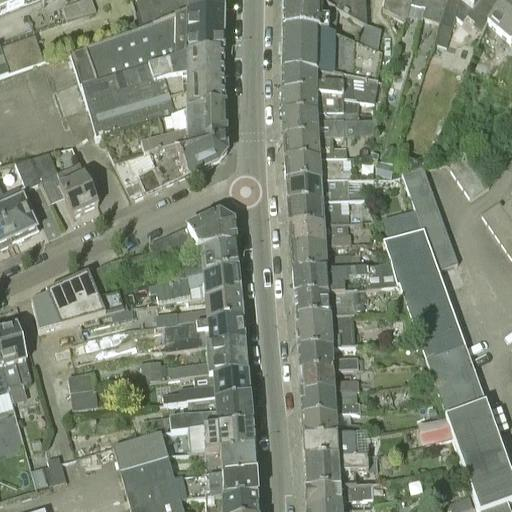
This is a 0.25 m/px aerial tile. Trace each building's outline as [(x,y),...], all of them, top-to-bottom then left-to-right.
[(0,0),(0,21),(44,3),(42,0),(0,0)] [(190,15),(223,14),(223,0),(140,0),(130,4),(139,33),(140,33),(190,15)] [(364,29),(364,28),(366,29),(365,4),(358,0),(282,0),(282,6),(320,6),(338,16),(364,29)] [(394,21),(403,24),(409,6),(397,0),(385,0),(382,15),(394,21)] [(420,12),(424,13),(427,0),(410,0),(409,6),(403,24),(400,40),(405,27),(409,10),(420,13),(420,12)] [(421,22),(439,28),(448,0),(427,0),(424,13),(421,22)] [(486,28),(486,29),(508,0),(448,0),(439,28),(433,49),(446,52),(455,22),(461,28),(466,21),(474,27),(472,30),(481,38),(486,28)] [(511,1),(510,0),(508,0),(486,29),(509,47),(510,46),(511,48),(511,1)] [(89,2),(76,7),(81,19),(94,15),(89,2)] [(282,6),(282,36),(328,36),(333,38),(334,31),(342,32),(343,27),(336,25),(338,16),(320,6),(282,6)] [(191,58),(222,58),(223,14),(190,15),(140,33),(139,33),(69,57),(80,91),(81,94),(191,58)] [(390,29),(400,40),(403,24),(394,21),(390,29)] [(360,50),(381,59),(381,58),(377,56),(381,33),(366,29),(364,28),(364,29),(360,49),(360,50)] [(376,87),(376,84),(381,59),(360,50),(360,49),(333,38),(328,36),(282,36),(281,79),(319,77),(344,82),(376,87)] [(0,81),(43,67),(34,41),(0,52),(0,81)] [(195,83),(222,83),(222,58),(191,58),(81,94),(88,118),(195,83)] [(388,86),(392,69),(382,66),(378,83),(388,86)] [(281,79),(281,99),(321,99),(343,100),(344,82),(319,77),(281,79)] [(281,121),(357,118),(357,116),(358,107),(374,109),(376,87),(344,82),(343,100),(321,99),(281,99),(281,121)] [(122,138),(223,108),(222,85),(222,83),(195,83),(88,118),(95,145),(100,143),(101,145),(122,140),(122,138)] [(157,159),(225,139),(223,108),(122,138),(122,140),(101,145),(114,171),(157,159)] [(334,142),(345,141),(345,140),(374,139),(378,124),(358,125),(357,118),(281,121),(282,145),(318,144),(318,142),(334,142)] [(157,159),(114,171),(131,207),(217,168),(226,158),(225,139),(157,159)] [(402,180),(423,174),(425,173),(433,150),(409,140),(398,169),(402,180)] [(318,144),(282,145),(284,168),(342,165),(347,165),(347,163),(346,151),(321,152),(319,153),(318,144)] [(395,152),(387,151),(385,163),(393,164),(395,152)] [(376,165),(378,159),(370,157),(368,163),(376,165)] [(48,158),(30,164),(40,188),(56,181),(58,180),(56,178),(48,158)] [(445,168),(457,185),(476,172),(470,162),(445,168)] [(40,188),(30,164),(14,168),(26,194),(40,188)] [(285,189),(347,186),(347,184),(351,184),(351,174),(343,174),(342,165),(284,168),(285,189)] [(375,179),(390,183),(393,170),(378,166),(375,179)] [(457,185),(463,195),(482,182),(476,172),(457,185)] [(402,180),(406,192),(427,186),(423,174),(402,180)] [(97,210),(84,178),(57,190),(72,222),(97,210)] [(482,182),(463,195),(470,204),(488,192),(482,182)] [(286,209),(340,207),(340,206),(362,205),(361,196),(348,196),(347,186),(285,189),(286,209)] [(406,192),(410,204),(431,198),(427,186),(406,192)] [(0,224),(11,249),(27,242),(26,238),(36,234),(17,193),(2,200),(0,193),(0,224)] [(410,204),(414,215),(414,216),(436,209),(431,198),(410,204)] [(511,225),(511,198),(502,210),(506,215),(511,225)] [(480,219),(487,228),(506,215),(502,210),(499,206),(480,219)] [(288,232),(347,228),(347,227),(349,227),(348,217),(341,217),(340,207),(286,209),(288,232)] [(414,216),(419,227),(440,221),(436,209),(414,216)] [(419,227),(414,216),(414,215),(382,224),(388,246),(422,236),(419,227)] [(487,228),(493,238),(511,225),(506,215),(487,228)] [(201,256),(234,251),(232,228),(218,220),(148,251),(151,258),(111,269),(110,268),(97,274),(97,275),(101,282),(196,255),(199,255),(199,256),(201,256)] [(419,227),(422,236),(423,239),(444,233),(440,221),(419,227)] [(0,253),(11,249),(0,224),(0,253)] [(493,238),(500,247),(511,239),(511,225),(493,238)] [(347,228),(288,232),(289,254),(330,252),(351,250),(350,238),(348,238),(347,228)] [(423,239),(427,251),(448,244),(444,233),(423,239)] [(353,274),(291,277),(292,301),(364,296),(396,293),(398,293),(444,421),(484,407),(461,343),(447,304),(446,301),(444,295),(437,277),(457,269),(453,256),(432,263),(427,251),(423,239),(422,236),(388,246),(383,247),(389,270),(353,273),(353,274)] [(511,239),(500,247),(507,257),(511,253),(511,239)] [(427,251),(432,263),(453,256),(448,244),(427,251)] [(155,289),(237,274),(234,251),(201,256),(199,256),(199,268),(170,273),(170,275),(157,278),(159,287),(155,288),(155,289)] [(353,274),(353,273),(351,259),(331,260),(330,252),(289,254),(291,277),(353,274)] [(203,305),(239,300),(237,274),(155,289),(158,300),(171,298),(202,291),(203,304),(203,305)] [(87,280),(96,298),(106,293),(101,282),(97,275),(87,280)] [(98,302),(96,298),(87,280),(87,279),(45,298),(46,301),(31,307),(38,337),(105,318),(123,313),(119,296),(98,302)] [(294,322),(353,318),(353,315),(361,314),(360,310),(364,310),(364,306),(365,306),(364,296),(292,301),(294,322)] [(208,328),(242,324),(239,300),(203,305),(204,315),(155,320),(156,332),(164,331),(164,334),(179,332),(179,330),(196,328),(196,330),(208,328)] [(296,355),(355,351),(353,318),(294,322),(296,355)] [(199,353),(244,348),(242,324),(208,328),(196,330),(197,340),(180,342),(179,332),(164,334),(164,343),(165,356),(199,353)] [(0,363),(3,373),(8,394),(31,387),(15,332),(5,335),(1,332),(0,332),(0,363)] [(210,384),(247,380),(244,348),(199,353),(205,353),(206,367),(166,371),(168,386),(207,381),(207,382),(210,382),(210,384)] [(297,377),(362,372),(362,363),(357,363),(357,362),(332,363),(332,354),(355,352),(355,351),(296,355),(297,377)] [(0,399),(5,399),(7,393),(8,394),(3,373),(0,363),(0,399)] [(140,388),(167,385),(165,370),(161,370),(160,367),(138,369),(140,388)] [(299,398),(358,395),(358,384),(333,385),(333,379),(339,379),(338,376),(362,374),(362,372),(297,377),(299,398)] [(69,398),(95,395),(93,379),(67,382),(69,398)] [(188,410),(215,407),(249,402),(247,380),(210,384),(211,391),(179,394),(179,399),(162,401),(163,410),(188,408),(188,410)] [(300,420),(359,416),(359,414),(366,414),(366,407),(359,407),(358,395),(299,398),(300,420)] [(70,399),(72,415),(97,412),(95,396),(70,399)] [(187,438),(251,430),(249,402),(215,407),(188,410),(188,420),(140,425),(143,441),(154,439),(161,439),(187,436),(187,438)] [(486,412),(484,407),(444,421),(444,422),(445,425),(452,444),(455,452),(458,462),(462,473),(465,480),(468,487),(470,494),(472,501),(475,507),(476,511),(495,511),(507,508),(511,505),(511,483),(511,482),(508,471),(503,460),(499,448),(494,433),(491,426),(488,416),(486,412)] [(437,410),(426,411),(427,421),(438,419),(437,410)] [(300,420),(302,442),(362,438),(361,428),(350,429),(349,418),(359,418),(359,416),(300,420)] [(421,452),(452,444),(445,425),(416,430),(421,452)] [(222,459),(253,455),(251,430),(187,438),(189,460),(198,459),(198,461),(222,459)] [(303,465),(367,461),(365,438),(362,438),(302,442),(303,465)] [(112,453),(129,511),(181,511),(180,507),(181,507),(175,486),(161,439),(154,439),(112,453)] [(224,481),(255,478),(253,455),(222,459),(198,461),(199,484),(218,482),(224,481)] [(305,496),(372,492),(372,491),(355,491),(354,476),(368,475),(367,461),(303,465),(305,496)] [(58,462),(48,465),(46,465),(48,471),(31,477),(35,494),(65,486),(58,462)] [(212,505),(256,502),(255,478),(224,481),(218,482),(199,484),(175,486),(181,507),(187,506),(205,505),(212,505)] [(452,480),(439,483),(441,492),(454,488),(452,480)] [(426,511),(434,511),(469,502),(464,487),(423,499),(426,511)] [(305,511),(345,511),(345,506),(373,504),(372,492),(305,496),(305,511)] [(256,511),(256,502),(212,505),(205,505),(204,511),(256,511)] [(472,511),(470,503),(448,511),(472,511)]
